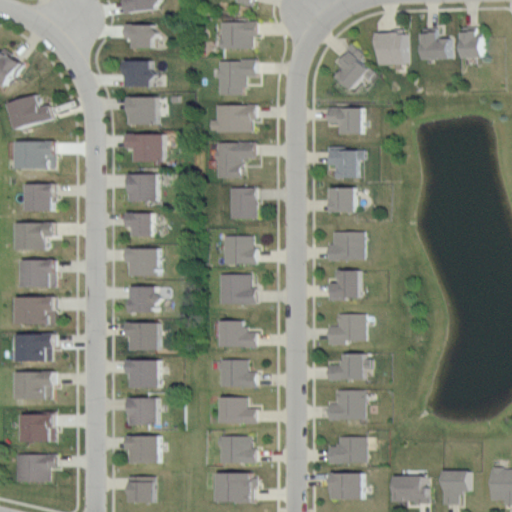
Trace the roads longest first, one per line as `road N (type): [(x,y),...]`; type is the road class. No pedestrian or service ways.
road 1 (residential): [(297,511),(297,90),(311,36)]
road 2 (residential): [(60,45),(91,99),(96,511)]
